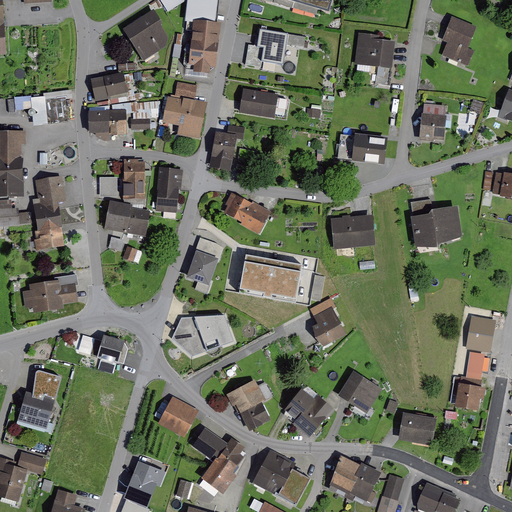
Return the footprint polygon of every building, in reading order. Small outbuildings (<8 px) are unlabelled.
[(219,0),(190,0),(188,17),(217,20),(219,0)] [(334,0),(291,0),(331,12),(334,0)] [(171,41),(154,11),(127,26),(145,56),(171,41)] [(476,45),(472,44),(479,27),(454,18),(445,40),(450,42),(445,56),(468,65),(476,45)] [(221,26),(196,22),(189,58),(214,63),(221,26)] [(298,36),(262,30),(257,60),(292,66),(298,36)] [(360,37),(357,64),(392,69),(395,41),(360,37)] [(129,78),(97,78),(98,134),(129,133),(129,78)] [(278,95),(244,91),(242,113),(275,117),(278,95)] [(511,91),(510,91),(502,115),(511,118),(511,91)] [(35,97),(36,124),(70,124),(70,97),(35,97)] [(205,102),(170,97),(166,125),(201,130),(205,102)] [(449,105),(426,103),(423,143),(446,145),(449,105)] [(134,116),(134,126),(152,126),(152,116),(134,116)] [(387,135),(359,131),(355,161),(383,165),(387,135)] [(23,133),(0,132),(0,160),(23,161),(23,133)] [(242,137),(219,134),(214,166),(238,169),(242,137)] [(147,162),(126,159),(124,179),(145,181),(147,162)] [(184,171),(163,169),(159,209),(179,211),(184,171)] [(511,173),(500,171),(496,194),(511,196),(511,173)] [(22,174),(0,174),(0,204),(23,204),(22,174)] [(101,194),(120,194),(120,174),(101,174),(101,194)] [(65,179),(40,180),(42,217),(67,215),(65,179)] [(272,210),(234,193),(224,216),(262,232),(272,210)] [(148,211),(114,203),(108,228),(142,236),(148,211)] [(464,236),(458,206),(412,216),(419,246),(464,236)] [(374,216),(333,218),(335,250),(376,248),(374,216)] [(35,232),(38,251),(66,246),(62,227),(35,232)] [(225,245),(203,238),(191,274),(213,282),(225,245)] [(140,249),(130,246),(127,256),(137,259),(140,249)] [(304,265),(247,255),(240,293),(297,304),(304,265)] [(314,295),(323,296),(325,272),(316,271),(314,295)] [(72,281),(27,283),(28,309),(74,307),(72,281)] [(349,334),(334,308),(313,320),(328,346),(349,334)] [(499,319),(474,315),(469,348),(494,352),(499,319)] [(229,316),(184,316),(172,342),(192,356),(215,353),(238,341),(229,316)] [(127,341),(104,336),(98,359),(122,364),(127,341)] [(487,353),(472,351),(468,381),(483,383),(487,353)] [(382,388),(356,372),(340,397),(367,413),(382,388)] [(60,381),(42,375),(36,393),(30,391),(21,419),(48,427),(56,399),(54,399),(60,381)] [(503,410),(507,376),(497,375),(492,408),(503,410)] [(257,378),(229,393),(239,413),(241,412),(263,401),(268,398),(257,378)] [(487,387),(460,383),(457,403),(484,407),(487,387)] [(332,412),(303,390),(284,415),(313,437),(332,412)] [(198,410),(175,397),(162,422),(184,434),(198,410)] [(391,397),(389,408),(397,410),(399,399),(391,397)] [(263,401),(241,412),(251,430),(272,418),(263,401)] [(447,407),(446,414),(458,416),(459,409),(447,407)] [(437,419),(407,413),(403,438),(432,444),(437,419)] [(250,455),(232,441),(205,476),(223,490),(250,455)] [(308,475),(271,451),(254,479),(290,502),(308,475)] [(28,464),(3,458),(0,469),(0,489),(20,495),(28,464)] [(380,473),(342,458),(331,486),(369,501),(380,473)] [(162,471),(142,463),(129,496),(150,504),(162,471)] [(379,510),(385,511),(395,511),(406,475),(390,471),(379,510)] [(181,477),(179,494),(190,496),(192,479),(181,477)] [(454,511),(461,498),(429,484),(419,506),(431,511),(454,511)] [(79,494),(61,488),(52,511),(87,511),(89,507),(76,503),(79,494)] [(252,504),(261,509),(259,511),(291,511),(256,495),(252,504)]
